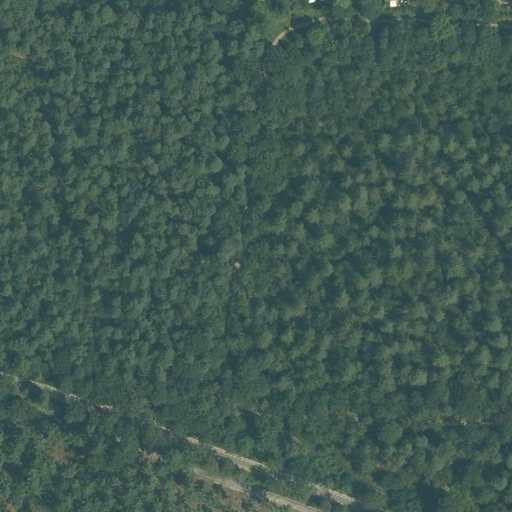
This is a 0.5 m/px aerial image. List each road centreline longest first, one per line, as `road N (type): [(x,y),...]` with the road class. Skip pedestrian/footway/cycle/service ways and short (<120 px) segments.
road 1 (track): [(511,22),(310,20),(279,30),(265,70),(219,411)]
road 2 (tertiary): [(356,511),(123,413),(0,376)]
road 3 (track): [(219,411),(511,426)]
